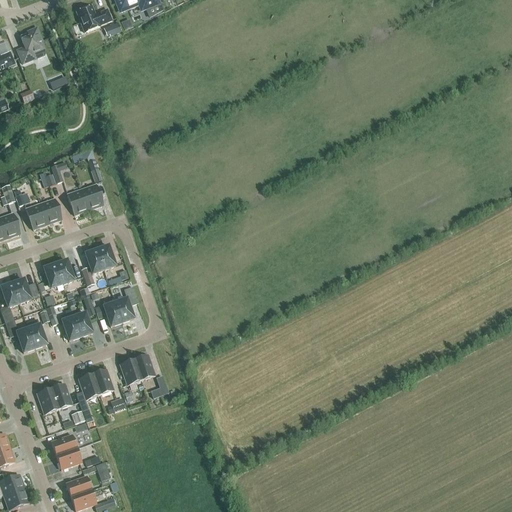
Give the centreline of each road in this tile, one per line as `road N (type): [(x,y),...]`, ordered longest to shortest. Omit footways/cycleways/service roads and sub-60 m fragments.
road 1 (residential): [(0,264),(119,222),(158,329),(9,388)]
road 2 (residential): [(52,511),(9,388)]
